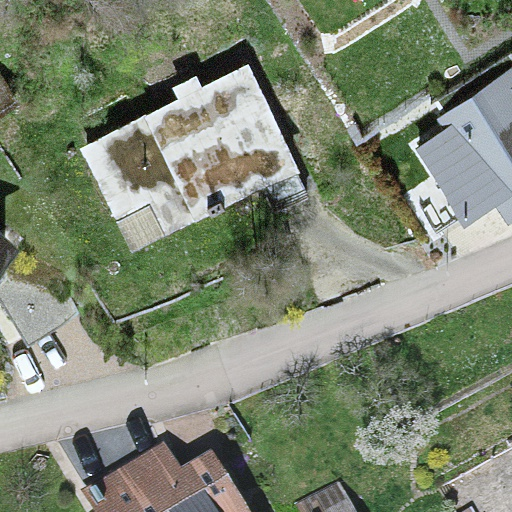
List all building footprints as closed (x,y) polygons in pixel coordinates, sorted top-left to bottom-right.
[(132,234),(164,218),(167,224),(211,203),(213,206),(260,178),(274,207),(307,192),(245,67),(87,146),(132,234)] [(6,98),(14,93),(0,71),(0,111),(11,105),(6,98)] [(505,204),(511,199),(511,72),(445,116),(505,204)] [(75,302),(24,223),(5,236),(0,231),(0,266),(5,271),(0,277),(0,298),(23,335),(75,302)] [(511,511),(511,444),(437,486),(451,511),(511,511)] [(238,511),(215,473),(181,493),(157,453),(88,493),(98,511),(238,511)] [(351,511),(347,503),(328,511),(351,511)]
